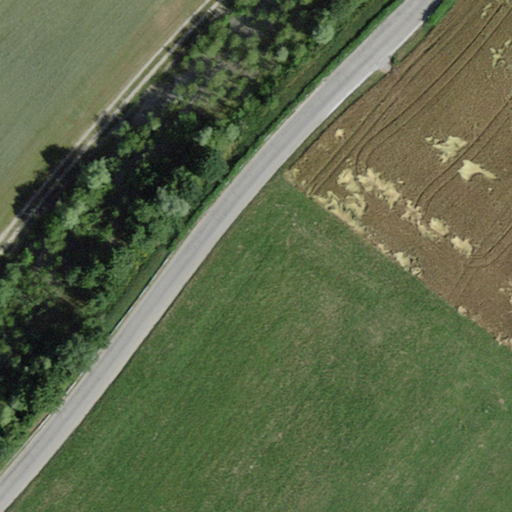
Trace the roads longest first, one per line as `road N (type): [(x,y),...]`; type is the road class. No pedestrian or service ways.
road 1 (unclassified): [(427,0),(249,181),(0,496)]
road 2 (track): [(0,240),(79,126),(208,0)]
